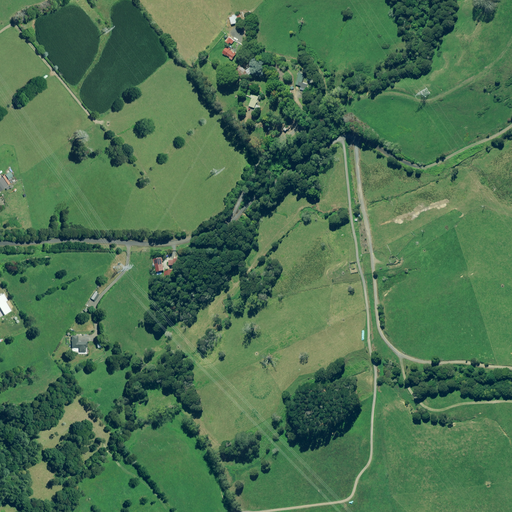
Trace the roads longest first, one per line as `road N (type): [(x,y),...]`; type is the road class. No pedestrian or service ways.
road 1 (residential): [(133,243),(173,242),(221,227),(346,134),(421,167)]
road 2 (residential): [(133,243),(0,238)]
